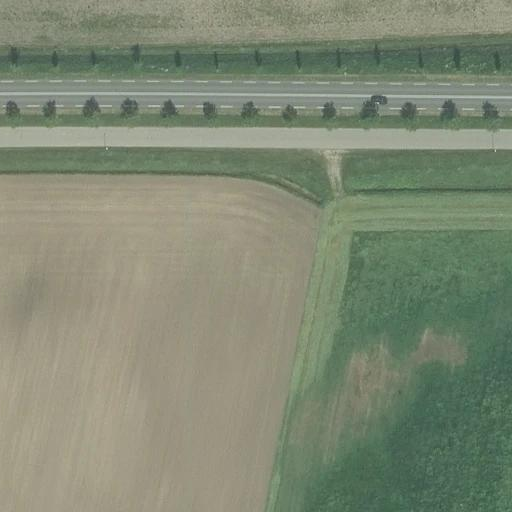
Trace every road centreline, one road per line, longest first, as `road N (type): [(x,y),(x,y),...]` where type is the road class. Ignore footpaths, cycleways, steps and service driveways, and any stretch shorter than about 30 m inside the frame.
road 1 (secondary): [(0,96),(511,99)]
road 2 (unclassified): [(511,139),(0,139)]
